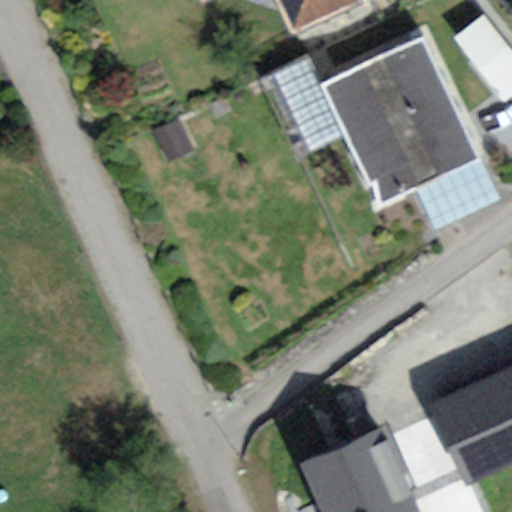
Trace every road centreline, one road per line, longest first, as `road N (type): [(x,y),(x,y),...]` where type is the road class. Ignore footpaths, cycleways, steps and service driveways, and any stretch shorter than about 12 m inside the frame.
road 1 (residential): [(212,432),(12,0)]
road 2 (residential): [(212,432),(511,221)]
